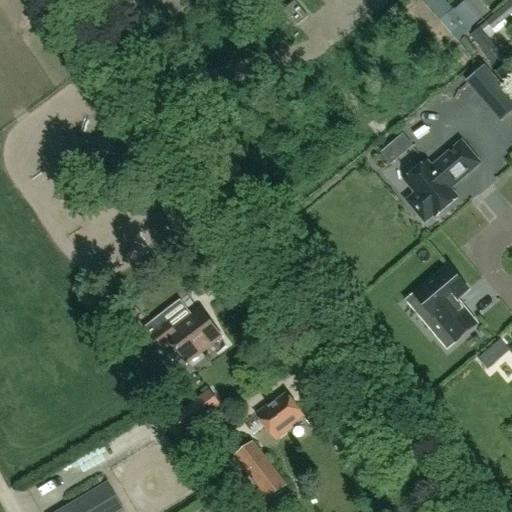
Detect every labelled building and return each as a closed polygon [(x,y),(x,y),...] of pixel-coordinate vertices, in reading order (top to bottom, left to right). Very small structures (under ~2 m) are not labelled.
[(130,0),(102,0),(112,14),(130,0)] [(429,0),(427,3),(438,16),(448,7),(442,0),(429,0)] [(308,18),(295,2),(285,10),(298,26),(308,18)] [(470,2),(457,12),(470,28),(482,18),(470,2)] [(457,28),(445,14),(438,20),(450,34),(457,28)] [(475,32),(470,36),(478,45),(486,54),(488,52),(490,51),(495,47),(487,38),(479,28),(475,32)] [(156,35),(145,44),(163,66),(173,58),(156,35)] [(478,95),(496,81),(484,67),(467,82),(478,95)] [(391,144),(401,155),(412,146),(402,135),(391,144)] [(480,164),(461,143),(432,168),(427,162),(405,181),(415,193),(405,202),(424,224),(434,216),(435,217),(457,198),(447,187),(452,183),(454,185),(480,164)] [(448,267),(415,296),(439,325),(432,331),(445,347),(474,323),(461,307),(454,312),(449,306),(468,290),(448,267)] [(122,334),(141,319),(130,304),(111,319),(122,334)] [(199,349),(201,353),(221,338),(201,311),(191,318),(180,304),(146,330),(162,350),(171,343),(175,348),(174,349),(177,353),(178,352),(184,360),(199,349)] [(498,362),(489,351),(478,360),(487,371),(498,362)] [(276,442),(292,429),(290,427),(303,417),(288,397),(272,409),(270,407),(257,416),(276,442)] [(186,433),(206,418),(195,403),(175,418),(186,433)] [(234,457),(268,501),(287,486),(254,442),(234,457)] [(53,493),(82,481),(79,472),(50,483),(53,493)] [(65,511),(116,511),(121,509),(108,487),(65,511)] [(244,505),(234,511),(268,511),(256,496),(244,505)]
